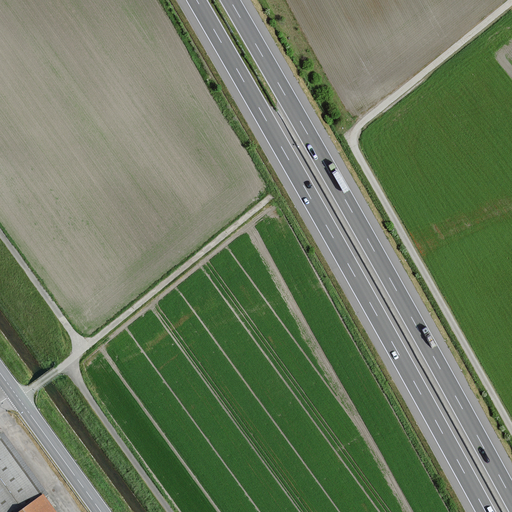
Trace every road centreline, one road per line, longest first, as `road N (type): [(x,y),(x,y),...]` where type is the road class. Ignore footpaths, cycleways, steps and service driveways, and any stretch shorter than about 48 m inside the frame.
road 1 (motorway): [(194,0),(483,511)]
road 2 (motorway): [(511,501),(227,0)]
road 3 (track): [(270,195),(17,396)]
road 4 (track): [(171,511),(65,363)]
road 5 (tertiary): [(0,372),(101,511)]
road 6 (track): [(82,349),(0,232)]
